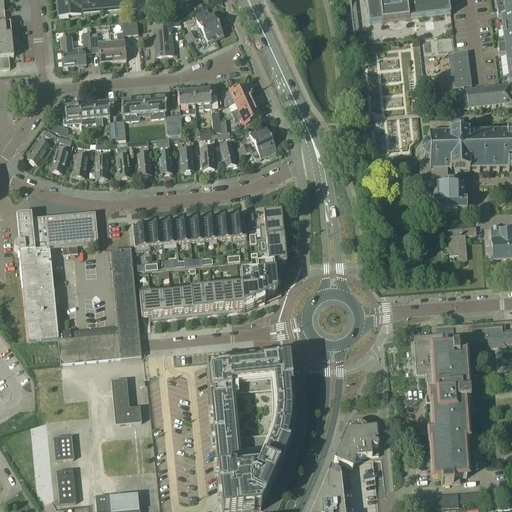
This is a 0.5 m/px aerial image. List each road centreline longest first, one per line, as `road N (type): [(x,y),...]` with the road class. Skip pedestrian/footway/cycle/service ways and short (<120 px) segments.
road 1 (residential): [(314,164),(233,194),(101,206),(64,201),(0,174)]
road 2 (residential): [(43,92),(179,78),(230,63)]
road 3 (secondary): [(327,170),(254,0)]
road 4 (secondary): [(241,0),(314,164)]
road 5 (secondary): [(325,344),(320,432),(286,511)]
road 6 (secondary): [(298,511),(334,418),(338,345)]
road 7 (secondary): [(314,164),(326,295)]
road 8 (secondary): [(339,295),(327,170)]
